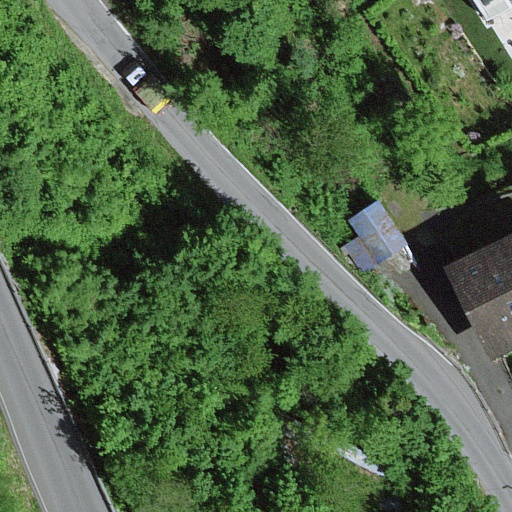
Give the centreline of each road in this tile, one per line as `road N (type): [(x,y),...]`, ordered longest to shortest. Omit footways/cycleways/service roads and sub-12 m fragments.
road 1 (tertiary): [(511,482),(442,383),(197,155),(77,0)]
road 2 (tertiary): [(0,325),(80,511)]
